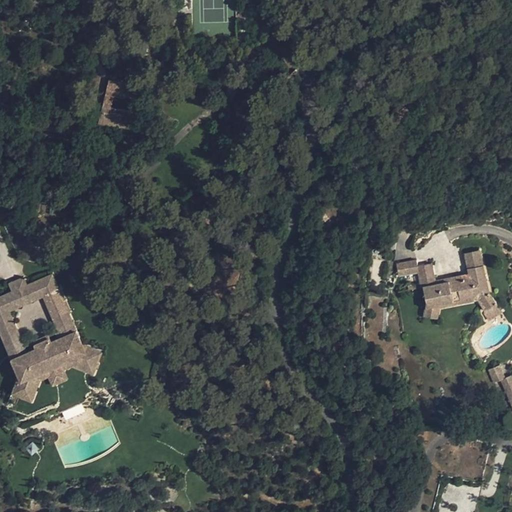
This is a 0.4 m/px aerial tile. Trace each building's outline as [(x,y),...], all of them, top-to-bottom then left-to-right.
[(126,98),(126,96),(139,99),(142,86),(109,79),(105,96),(114,98),(114,95),(126,98)] [(114,98),(105,96),(103,106),(111,108),(114,98)] [(393,112),(396,115),(401,119),(402,120),(409,111),(401,104),(398,108),(396,107),(393,112)] [(134,112),(111,108),(110,113),(126,116),(133,117),(133,115),(134,112)] [(101,111),(98,123),(124,128),(126,116),(110,113),(101,111)] [(396,115),(391,120),(396,125),(401,119),(396,115)] [(133,117),(126,116),(124,128),(131,129),(133,117)] [(417,260),(397,264),(399,275),(418,271),(422,287),(424,287),(427,301),(426,306),(425,313),(433,314),(436,314),(437,313),(438,312),(439,310),(440,307),(440,304),(477,296),(485,294),(489,291),(480,249),(465,252),(470,276),(436,283),(431,263),(418,266),(417,260)] [(59,289),(52,274),(27,285),(26,285),(33,299),(44,294),(62,336),(52,341),(50,337),(35,344),(37,347),(26,352),(8,310),(22,304),(15,290),(13,291),(0,296),(0,332),(18,375),(21,381),(38,373),(65,362),(73,365),(93,374),(96,367),(97,366),(98,366),(99,364),(99,363),(98,361),(102,352),(82,344),(69,312),(70,311),(60,288),(59,289)] [(9,283),(13,291),(15,290),(26,285),(27,285),(23,277),(9,283)] [(26,285),(15,290),(22,304),(33,299),(26,285)] [(485,294),(477,296),(479,298),(486,309),(497,302),(489,291),(485,294)] [(477,296),(440,304),(440,307),(479,298),(477,296)] [(503,310),(497,302),(486,309),(484,310),(483,313),(488,320),(503,310)] [(38,373),(40,379),(49,376),(53,384),(67,378),(63,369),(73,365),(65,362),(38,373)] [(499,364),(489,369),(494,382),(500,379),(505,390),(506,392),(511,404),(511,405),(511,375),(511,374),(505,377),(499,364)] [(32,400),(40,379),(38,373),(21,381),(18,375),(12,392),(32,400)]
